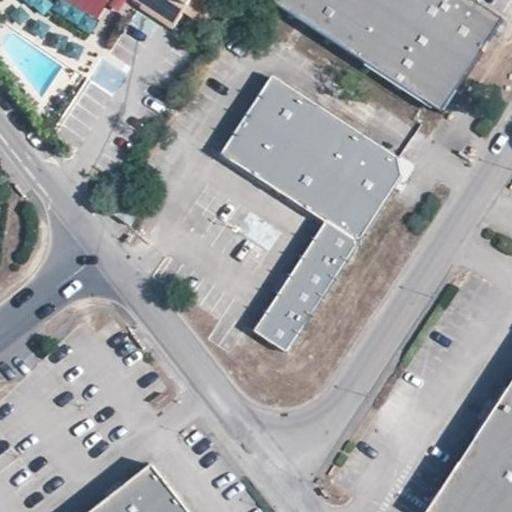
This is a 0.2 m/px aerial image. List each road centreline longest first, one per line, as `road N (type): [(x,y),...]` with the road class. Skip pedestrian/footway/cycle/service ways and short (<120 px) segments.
road 1 (unclassified): [(511,142),(333,418),(283,471)]
road 2 (unclassified): [(283,471),(100,253)]
road 3 (unclassified): [(100,253),(0,117)]
road 4 (unclassified): [(100,253),(0,336)]
